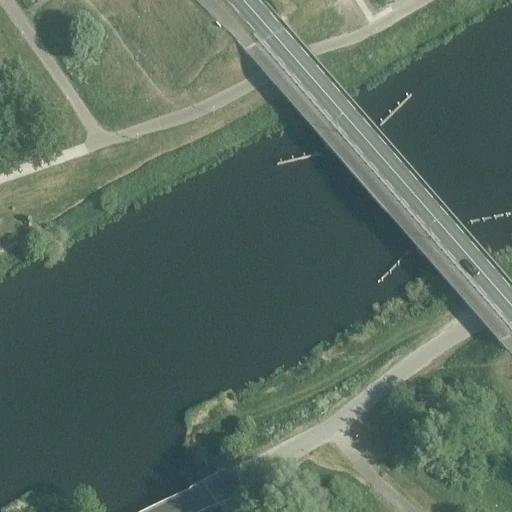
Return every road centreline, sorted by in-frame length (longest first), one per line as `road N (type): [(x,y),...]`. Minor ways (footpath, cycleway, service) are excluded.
road 1 (secondary): [(511,309),(238,0)]
road 2 (tertiary): [(178,511),(326,433),(460,322),(511,293)]
